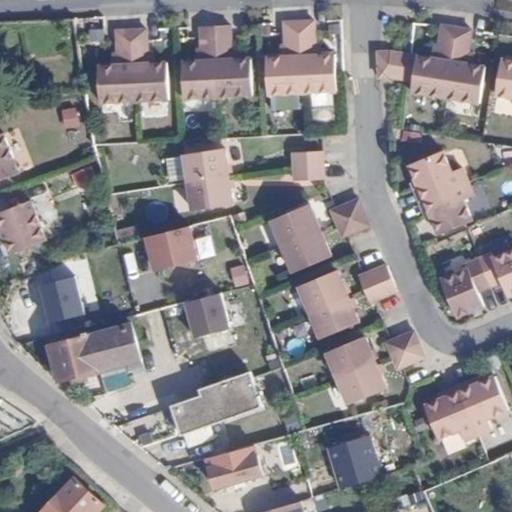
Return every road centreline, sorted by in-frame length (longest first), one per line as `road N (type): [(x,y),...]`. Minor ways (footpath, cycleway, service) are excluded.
road 1 (residential): [(368,0),(369,175),(436,341),(458,348),(511,325)]
road 2 (tertiary): [(0,368),(180,511)]
road 3 (unknown): [(60,415),(159,357),(165,340),(137,258)]
